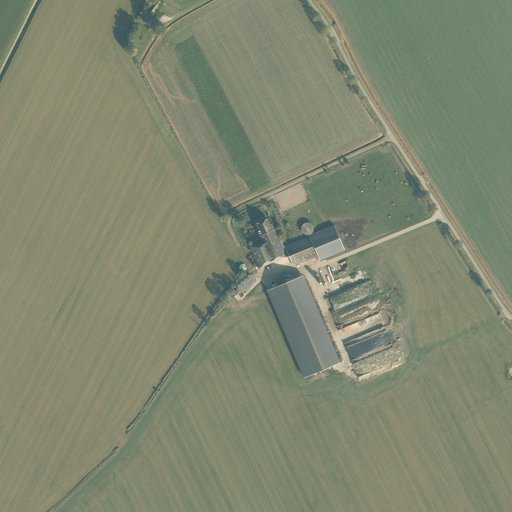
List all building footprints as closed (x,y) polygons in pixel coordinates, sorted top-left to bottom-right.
[(160,2),(158,0),(150,11),(152,13),(160,2)] [(174,6),(167,13),(171,18),(179,11),(174,6)] [(152,15),(148,11),(141,21),(146,25),(148,23),(155,28),(160,22),(152,16),(152,15)] [(270,224),(267,218),(257,223),(259,228),(258,229),(260,235),(258,236),(260,242),(250,247),(259,267),(288,255),(276,228),(274,229),(272,224),(270,224)] [(310,223),(308,222),(305,223),(304,223),(303,224),(302,225),(302,226),(301,228),(302,231),(302,232),(303,233),(304,234),(305,234),(308,235),(309,235),(310,234),(312,233),(313,231),(314,230),(314,228),(314,227),(313,226),(312,224),(311,223),(310,223)] [(318,255),(320,259),(345,249),(334,224),(310,235),(285,245),(294,265),(318,255)] [(303,275),(268,290),(305,377),(340,362),(303,275)] [(383,364),(398,358),(394,347),(393,347),(392,345),(375,351),(377,356),(380,355),(383,364)]
